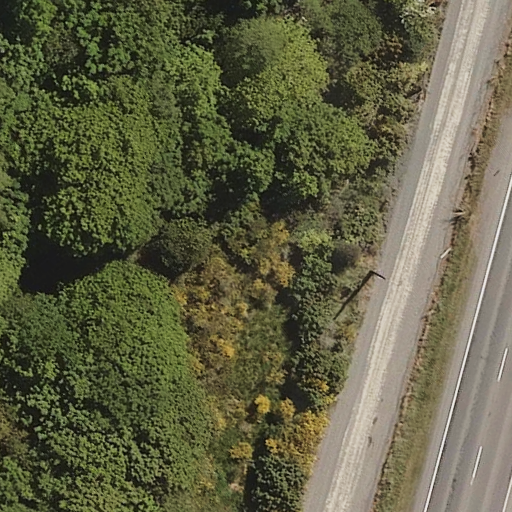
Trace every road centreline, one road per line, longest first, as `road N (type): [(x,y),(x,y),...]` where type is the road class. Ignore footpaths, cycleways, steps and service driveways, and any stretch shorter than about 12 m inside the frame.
road 1 (unclassified): [(342,511),(484,0)]
road 2 (trunk): [(461,511),(511,322)]
